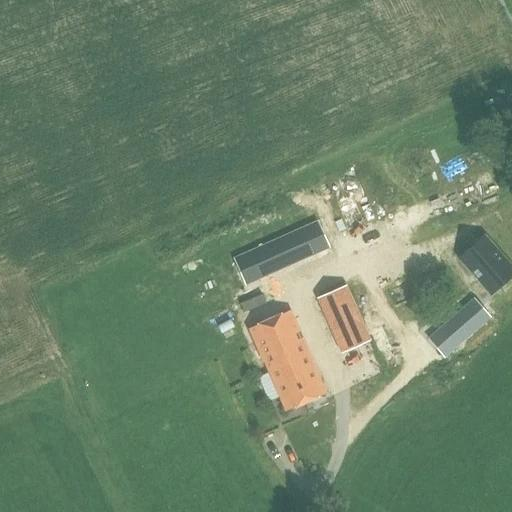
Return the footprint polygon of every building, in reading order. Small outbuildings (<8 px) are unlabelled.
[(309,198),(273,213),(284,240),(320,225),(309,198)] [(249,224),(237,229),(249,256),(261,251),(249,224)] [(511,273),(484,242),(459,263),(489,298),(511,277),(511,273)] [(349,288),(325,299),(348,352),(372,341),(349,288)] [(233,303),(132,344),(152,391),(252,350),(233,303)] [(290,314),(253,330),(287,409),(324,393),(290,314)] [(472,318),(442,344),(457,362),(488,337),(472,318)]
